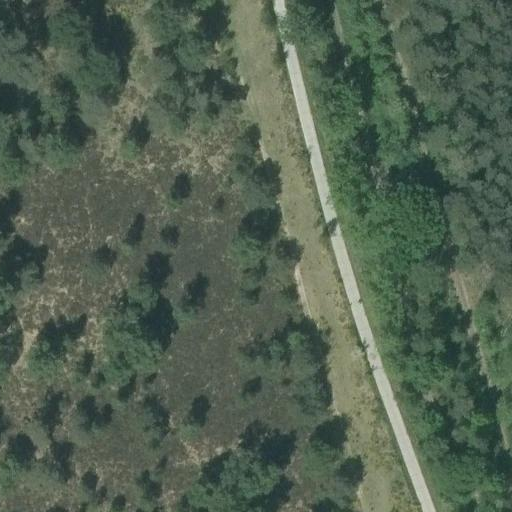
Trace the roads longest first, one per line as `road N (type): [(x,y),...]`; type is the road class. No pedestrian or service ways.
road 1 (unknown): [(474,511),(450,430),(420,386),(330,0)]
road 2 (track): [(220,0),(365,511)]
